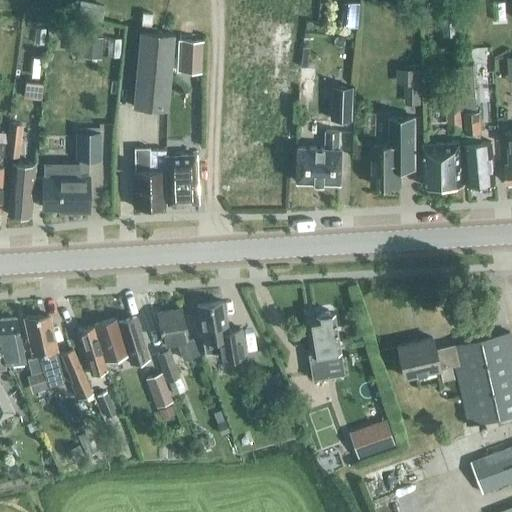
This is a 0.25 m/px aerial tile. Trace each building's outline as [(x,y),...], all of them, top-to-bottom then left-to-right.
[(152,13),(142,12),(141,22),(151,23),(152,13)] [(122,61),(126,28),(79,22),(75,55),(122,61)] [(167,110),(173,34),(139,31),(133,106),(167,110)] [(232,33),(232,107),(293,106),(293,33),(232,33)] [(201,72),(201,40),(181,40),(180,72),(201,72)] [(473,65),(459,66),(461,89),(474,89),(473,65)] [(404,75),(402,109),(422,110),(424,76),(404,75)] [(466,131),(463,132),(468,184),(495,183),(491,142),(476,143),(476,132),(481,132),(480,110),(465,111),(466,131)] [(390,117),(391,136),(385,143),(372,143),(373,184),(402,183),(401,154),(415,153),(414,116),(390,117)] [(6,143),(5,159),(19,159),(21,139),(23,123),(9,121),(7,137),(6,143)] [(78,176),(43,175),(43,207),(70,208),(70,211),(87,211),(87,158),(99,158),(99,128),(77,128),(77,132),(74,132),(75,160),(78,160),(78,176)] [(338,182),(340,148),(337,148),(338,131),(325,130),(324,148),(296,147),(295,181),(338,182)] [(424,186),(463,184),(460,142),(423,144),(424,186)] [(135,171),(133,171),(134,208),(164,206),(162,151),(149,152),(148,148),(133,148),(134,160),(135,171)] [(195,152),(165,153),(165,161),(167,203),(197,202),(196,168),(195,152)] [(30,214),(34,163),(12,163),(10,195),(8,214),(30,214)] [(283,192),(283,178),(232,178),(231,192),(283,192)] [(227,331),(222,301),(196,306),(204,353),(205,353),(206,355),(218,353),(219,359),(246,355),(241,329),(227,331)] [(157,312),(162,343),(175,341),(183,361),(199,354),(193,339),(187,340),(186,339),(181,308),(157,312)] [(324,351),(339,349),(333,313),(332,313),(328,310),(320,311),(320,312),(317,316),(315,316),(306,318),(311,353),(308,354),(312,379),(328,376),(324,351)] [(24,317),(32,354),(37,353),(42,371),(50,386),(64,382),(56,351),(48,315),(24,317)] [(103,358),(104,361),(128,354),(131,363),(147,357),(135,317),(117,322),(116,317),(93,325),(103,358)] [(16,318),(0,319),(0,348),(0,349),(1,353),(2,358),(3,366),(24,364),(21,351),(16,318)] [(103,358),(93,325),(77,330),(87,363),(88,363),(91,374),(106,369),(104,361),(103,358)] [(468,424),(511,413),(511,344),(509,332),(450,346),(435,350),(432,338),(397,346),(404,377),(439,369),(439,368),(454,365),(468,424)] [(92,394),(72,348),(60,353),(80,399),(92,394)] [(167,380),(178,376),(169,350),(157,354),(167,380)] [(31,374),(42,371),(38,357),(27,360),(31,374)] [(31,374),(28,375),(33,392),(47,387),(42,371),(31,374)] [(278,372),(261,378),(274,417),(292,411),(278,372)] [(145,379),(156,408),(172,402),(162,373),(145,379)] [(0,418),(14,412),(0,382),(0,418)] [(351,450),(346,439),(359,433),(344,399),(305,416),(325,462),(351,450)] [(224,422),(217,425),(221,435),(228,432),(224,422)] [(387,425),(350,438),(357,457),(394,444),(387,425)] [(482,493),(511,480),(511,445),(469,462),(482,493)]
